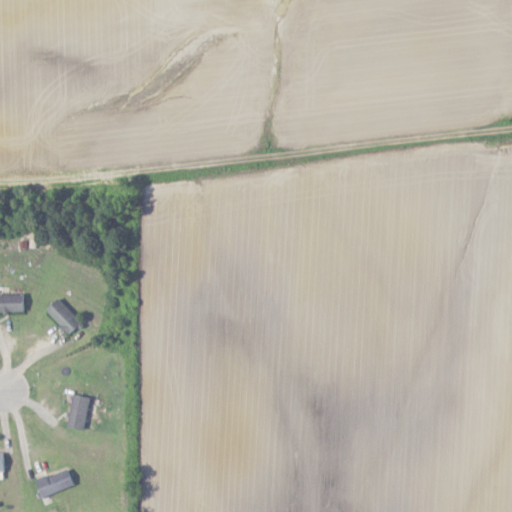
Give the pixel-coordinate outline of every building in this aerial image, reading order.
[(0,312),(29,311),(28,294),(0,295),(0,312)] [(49,309),(73,335),(86,323),(61,297),(49,309)] [(89,429),(93,397),(74,395),(70,427),(89,429)] [(0,452),(0,473),(9,473),(9,452),(0,452)] [(39,482),(47,499),(79,483),(72,467),(39,482)]
